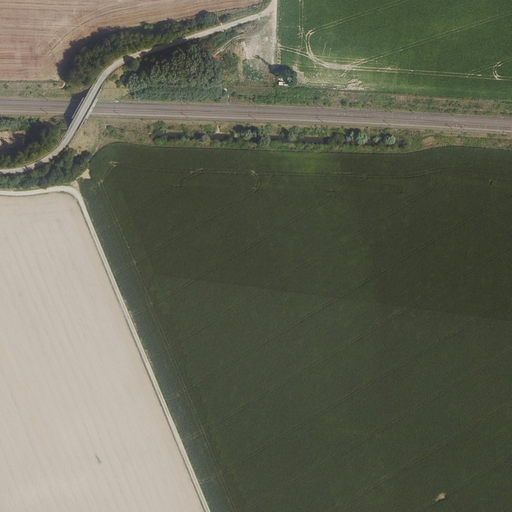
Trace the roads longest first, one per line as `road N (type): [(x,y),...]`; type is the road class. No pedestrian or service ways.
road 1 (track): [(0,194),(65,190),(81,202),(205,511)]
road 2 (track): [(273,0),(258,16),(120,61),(61,149),(37,165),(0,172)]
